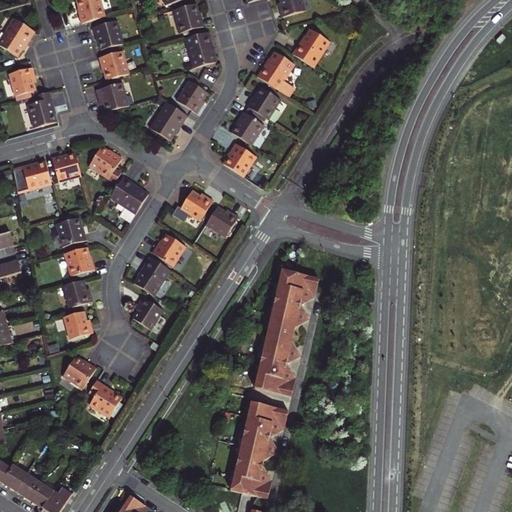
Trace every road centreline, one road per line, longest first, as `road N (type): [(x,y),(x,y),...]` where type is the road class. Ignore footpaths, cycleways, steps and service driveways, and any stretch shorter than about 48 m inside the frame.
road 1 (residential): [(261,237),(110,471)]
road 2 (tertiary): [(495,0),(457,39),(419,100),(396,168),(387,237)]
road 3 (tertiary): [(402,238),(428,117),(471,47),(511,2)]
road 4 (tertiary): [(386,257),(376,511)]
road 5 (tertiary): [(391,511),(401,258)]
road 6 (residential): [(123,365),(113,276),(175,174)]
road 7 (residential): [(175,174),(94,130),(0,155)]
road 8 (residential): [(188,155),(230,81),(215,0)]
